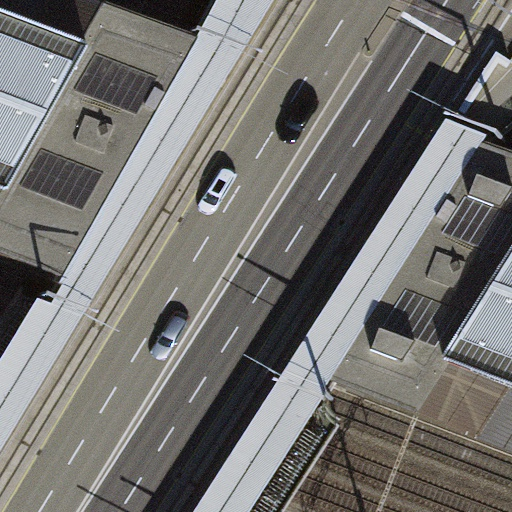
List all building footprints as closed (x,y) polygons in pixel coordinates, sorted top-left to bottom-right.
[(217,0),(193,45),(63,286),(53,306),(37,301),(0,362),(0,454),(275,0),(217,0)] [(0,0),(0,262),(63,286),(193,45),(67,0),(0,0)] [(479,150),(487,137),(446,123),(196,511),(252,511),(332,389),(479,150)] [(511,162),(479,150),(332,389),(511,457),(511,162)] [(110,511),(114,502),(74,487),(66,509),(74,511),(110,511)]
